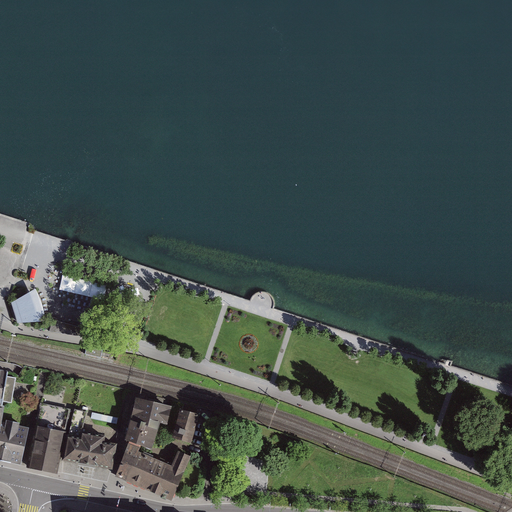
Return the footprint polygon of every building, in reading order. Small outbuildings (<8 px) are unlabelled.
[(65,278),(63,291),(94,297),(95,292),(106,294),(107,286),(65,278)] [(36,292),(11,305),(17,321),(18,327),(46,324),(44,315),(43,309),(41,303),(38,296),(36,292)] [(69,318),(67,322),(64,321),(65,319),(53,316),(53,318),(50,326),(49,330),(83,335),(106,342),(108,334),(109,329),(69,318)] [(87,347),(85,354),(101,358),(103,350),(87,347)] [(8,372),(0,370),(0,460),(10,463),(11,460),(20,462),(28,426),(1,420),(4,402),(12,403),(16,378),(7,376),(8,372)] [(165,424),(169,408),(137,401),(133,418),(158,425),(159,422),(165,424)] [(56,472),(69,410),(41,404),(28,467),(56,472)] [(74,410),(67,436),(80,439),(82,432),(86,412),(74,410)] [(198,415),(181,411),(174,436),(191,441),(198,415)] [(158,425),(133,418),(127,440),(150,449),(158,425)] [(107,438),(120,439),(120,431),(108,430),(107,438)] [(80,439),(67,436),(63,459),(111,468),(115,445),(103,443),(104,437),(82,432),(80,439)] [(116,475),(126,480),(138,453),(139,448),(128,444),(116,475)] [(148,489),(161,463),(138,453),(126,480),(148,489)] [(171,499),(190,457),(179,453),(172,467),(161,463),(148,489),(171,499)]
